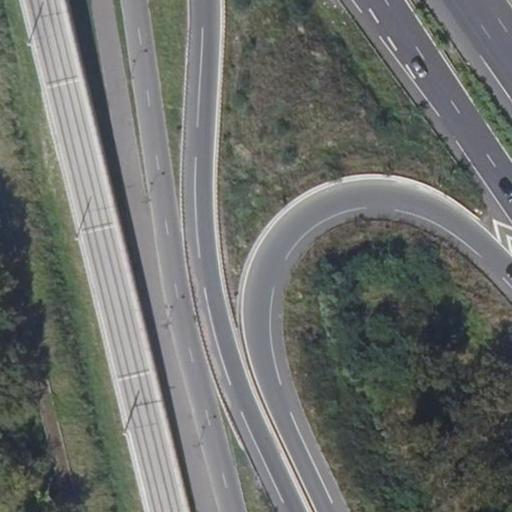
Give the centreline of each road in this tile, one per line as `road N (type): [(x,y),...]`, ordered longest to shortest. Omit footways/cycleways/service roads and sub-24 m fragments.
road 1 (motorway): [(328,511),(265,367),(257,322),(274,248),(299,217),(323,204),(382,192),(441,206),(511,270)]
road 2 (motorway): [(209,0),(204,133),(220,306),(253,417),(298,511)]
road 3 (unclassified): [(137,0),(186,331),(235,511)]
road 4 (motorway): [(361,0),(511,208)]
